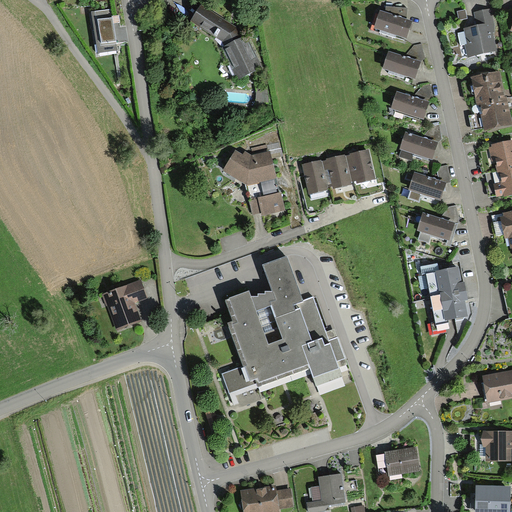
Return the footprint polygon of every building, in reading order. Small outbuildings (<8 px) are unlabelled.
[(237,82),(260,71),(245,39),(241,41),(236,30),(200,8),(191,23),(222,43),(225,47),(221,49),(237,82)] [(380,12),(374,30),(407,41),(413,23),(407,21),(408,9),(386,8),(386,14),(380,12)] [(477,27),(465,30),(468,45),(466,46),(469,59),(497,53),(493,34),(495,33),(495,25),(492,9),(474,13),(477,27)] [(91,13),(98,56),(119,52),(114,25),(120,24),(119,16),(112,17),(111,10),(91,13)] [(466,10),(457,12),(459,21),(468,19),(466,10)] [(389,53),(383,71),(416,82),(421,64),(426,59),(422,44),(414,46),(405,58),(389,53)] [(499,73),(471,79),(472,81),(462,83),(466,101),(475,99),(477,105),(473,106),(475,115),(469,116),(472,131),(482,129),(483,133),(511,127),(511,123),(507,98),(505,98),(499,73)] [(397,93),(391,111),(425,122),(430,104),(434,101),(431,84),(424,86),(413,98),(397,93)] [(267,87),(256,89),(257,92),(255,108),(266,112),(270,102),(267,87)] [(406,134),(400,152),(433,162),(438,145),(443,141),(440,125),(432,127),(422,139),(406,134)] [(492,148),(479,150),(484,174),(486,174),(491,198),(497,197),(497,198),(504,197),(504,198),(511,196),(511,141),(491,146),(492,148)] [(311,163),(302,165),(309,195),(328,191),(327,188),(333,187),(333,190),(352,185),(351,182),(356,181),(357,184),(376,180),(369,150),(357,152),(350,154),(350,155),(345,156),(344,155),(335,157),(326,159),(326,161),(321,162),(321,160),(311,163)] [(264,199),(259,200),(262,214),(263,217),(285,212),(281,194),(278,195),(274,182),(278,182),(270,153),(252,157),(245,153),(243,156),(235,152),(222,173),(247,189),(261,185),(264,199)] [(413,182),(410,192),(441,202),(447,185),(451,184),(448,165),(441,167),(437,172),(439,182),(415,174),(415,175),(408,173),(406,179),(413,182)] [(261,185),(247,189),(253,216),(262,214),(259,200),(264,199),(261,185)] [(423,215),(417,233),(450,243),(455,224),(460,224),(456,206),(449,208),(440,220),(423,215)] [(511,213),(493,217),(498,236),(503,235),(505,241),(508,240),(511,256),(511,213)] [(226,325),(242,368),(222,375),(232,401),(311,372),(314,381),(340,371),(337,363),(346,360),(338,338),(330,341),(314,298),(303,302),(287,259),(263,268),(273,295),(265,295),(265,297),(258,297),(258,300),(252,300),(250,294),(224,303),(232,323),(226,325)] [(448,272),(425,276),(435,324),(432,324),(433,333),(451,329),(450,324),(469,320),(459,270),(454,267),(450,268),(448,272)] [(103,295),(117,333),(142,323),(135,304),(148,299),(141,281),(103,295)] [(208,323),(202,308),(194,310),(200,326),(208,323)] [(511,371),(482,378),(488,404),(511,399),(511,371)] [(214,411),(205,414),(212,432),(221,429),(214,411)] [(481,441),(483,449),(486,449),(486,463),(511,463),(511,432),(484,433),(481,441)] [(417,449),(385,454),(389,478),(420,473),(417,449)] [(342,475),(319,479),(320,487),(311,488),(313,503),(307,504),(307,511),(325,511),(330,507),(346,504),(342,475)] [(276,487),(240,492),(243,511),(280,511),(280,510),(294,508),(291,490),(277,492),(276,487)] [(476,487),(475,511),(510,511),(511,488),(476,487)]
